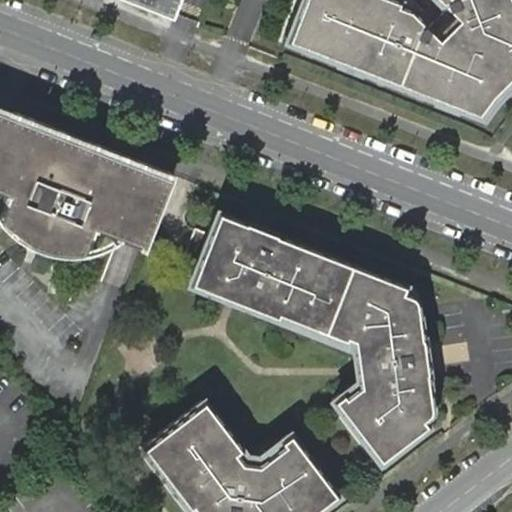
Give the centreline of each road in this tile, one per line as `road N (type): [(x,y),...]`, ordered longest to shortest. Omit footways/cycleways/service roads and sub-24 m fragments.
road 1 (tertiary): [(511,226),(0,26)]
road 2 (unknown): [(0,265),(59,317),(79,317),(122,239)]
